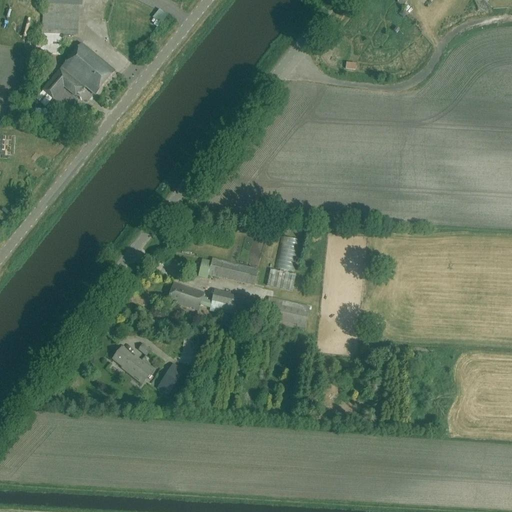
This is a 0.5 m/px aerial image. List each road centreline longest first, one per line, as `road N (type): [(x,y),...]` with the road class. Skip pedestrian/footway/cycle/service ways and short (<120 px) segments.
road 1 (tertiary): [(0,416),(335,0)]
road 2 (tertiary): [(208,0),(0,258)]
road 3 (track): [(511,19),(452,33),(426,71),(402,87),(327,81),(285,61)]
